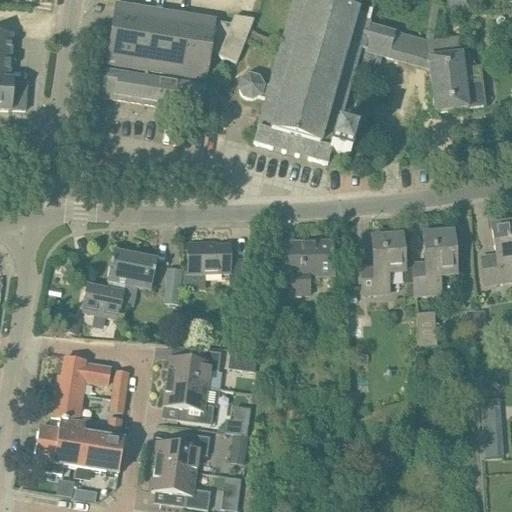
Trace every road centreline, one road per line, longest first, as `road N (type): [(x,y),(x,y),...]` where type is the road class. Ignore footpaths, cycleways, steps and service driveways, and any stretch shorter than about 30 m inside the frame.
road 1 (residential): [(40,212),(137,217),(394,206),(511,186)]
road 2 (residential): [(124,511),(143,379),(138,360),(17,344)]
road 3 (residential): [(17,344),(40,212)]
road 4 (tertiary): [(52,129),(71,0)]
